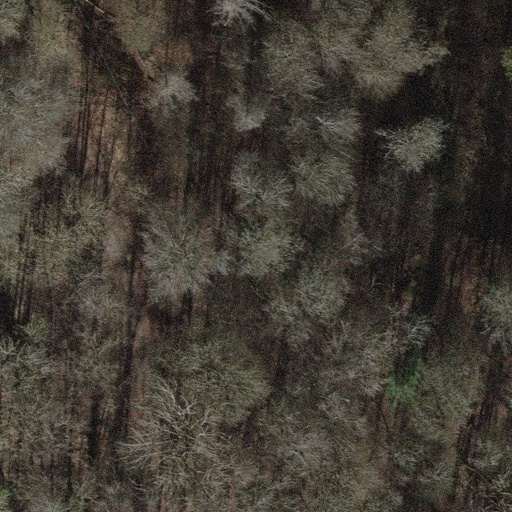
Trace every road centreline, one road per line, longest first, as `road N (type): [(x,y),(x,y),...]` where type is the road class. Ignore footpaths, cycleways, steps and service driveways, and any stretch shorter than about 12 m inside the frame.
road 1 (track): [(48,0),(144,307),(158,511)]
road 2 (track): [(416,0),(458,169),(463,284),(439,511)]
